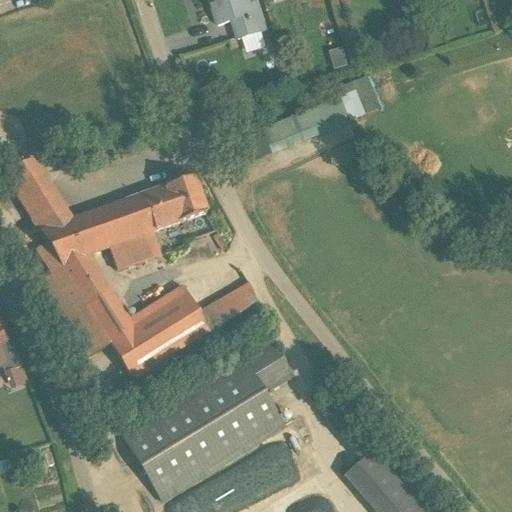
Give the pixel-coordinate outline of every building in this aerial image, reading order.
[(248,0),(209,0),(212,8),(211,8),(213,13),(216,12),(220,26),(218,26),(218,27),(232,22),(239,40),(266,32),(257,5),(250,7),(248,0)] [(348,67),(345,57),(335,60),(339,70),(348,67)] [(285,76),(273,80),(276,91),(289,87),(285,76)] [(272,155),(352,123),(343,100),(263,132),(272,155)] [(88,257),(108,250),(113,265),(114,265),(117,274),(160,259),(152,235),(207,215),(194,179),(68,223),(31,162),(2,174),(64,273),(41,287),(87,360),(110,348),(132,381),(223,325),(256,305),(249,285),(198,314),(182,287),(128,322),(88,257)] [(162,502),(292,432),(269,390),(294,376),(278,345),(122,428),(162,502)] [(437,511),(382,446),(342,400),(322,417),(362,463),(344,478),(372,511),(437,511)] [(0,464),(0,477),(13,473),(9,461),(0,464)] [(228,485),(178,511),(177,511),(219,511),(238,503),(228,485)]
